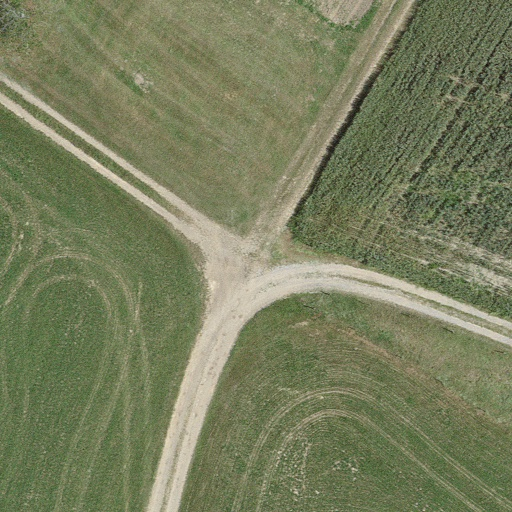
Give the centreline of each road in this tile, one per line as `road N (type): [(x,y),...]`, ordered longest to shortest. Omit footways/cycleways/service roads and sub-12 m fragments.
road 1 (track): [(416,0),(270,245),(202,236),(0,95)]
road 2 (track): [(158,511),(194,368),(262,292),(342,277),(511,335)]
